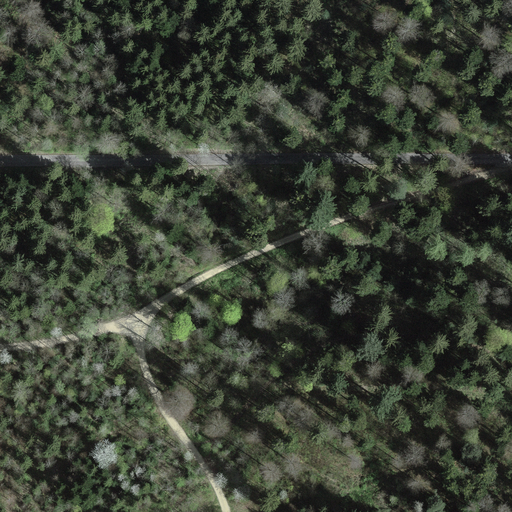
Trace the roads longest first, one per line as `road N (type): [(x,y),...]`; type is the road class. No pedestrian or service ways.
road 1 (track): [(0,347),(134,320),(212,272),(317,225),(511,156)]
road 2 (tertiary): [(511,155),(0,162)]
road 3 (track): [(134,320),(159,402),(197,451),(226,511)]
